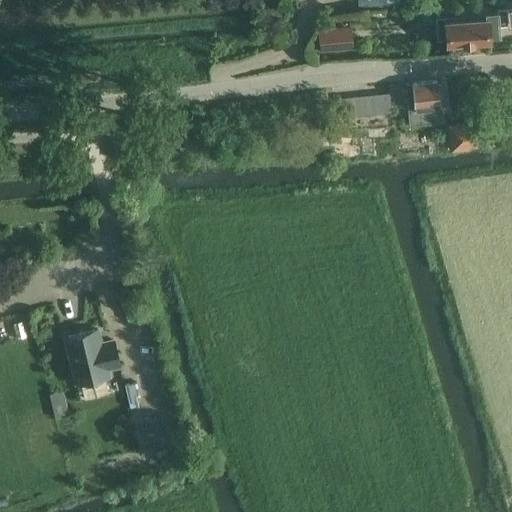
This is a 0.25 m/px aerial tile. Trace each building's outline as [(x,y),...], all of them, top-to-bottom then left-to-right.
[(499,37),(497,12),(434,17),(436,42),(446,41),(446,45),(489,42),(489,38),(499,37)] [(348,51),(346,26),(318,29),(320,54),(348,51)] [(440,114),(436,81),(406,84),(409,117),(406,117),(407,127),(444,122),(443,113),(440,114)] [(388,93),(364,95),(366,113),(390,111),(388,93)] [(509,97),(493,98),(496,118),(511,116),(509,97)] [(448,122),(451,142),(491,137),(488,117),(448,122)] [(129,149),(152,148),(165,147),(164,132),(128,134),(129,149)] [(113,340),(108,341),(109,343),(101,345),(97,329),(65,337),(76,383),(108,375),(107,368),(119,365),(113,340)]
